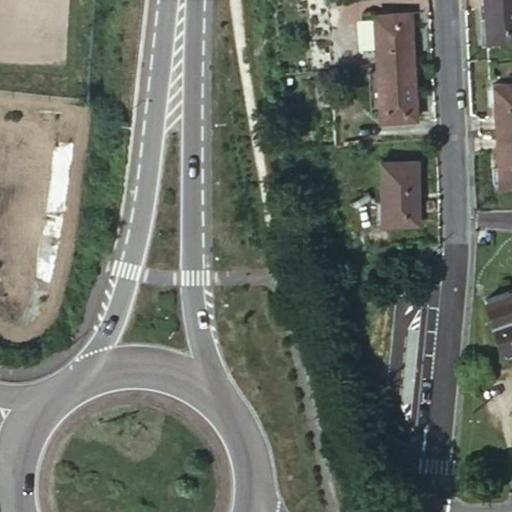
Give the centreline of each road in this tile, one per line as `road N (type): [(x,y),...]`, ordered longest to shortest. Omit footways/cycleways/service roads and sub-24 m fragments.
road 1 (unclassified): [(425,508),(445,224),(437,0)]
road 2 (primary): [(219,398),(194,317),(194,131),(176,97)]
road 3 (primary): [(176,97),(151,126),(117,305),(75,382)]
road 4 (primary): [(219,398),(164,369),(128,366),(75,382)]
